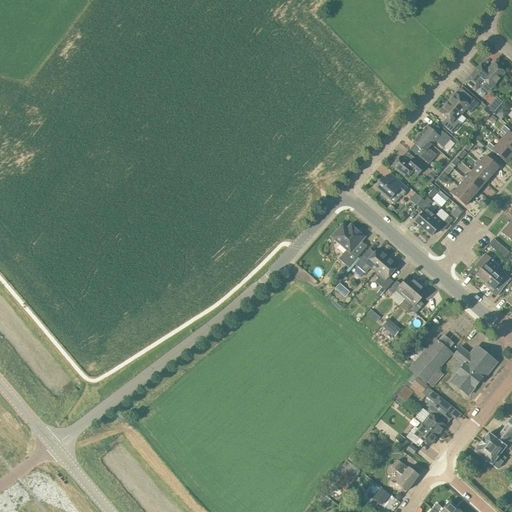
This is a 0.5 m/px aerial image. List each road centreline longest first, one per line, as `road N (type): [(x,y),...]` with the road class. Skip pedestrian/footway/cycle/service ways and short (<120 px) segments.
road 1 (unclassified): [(54,446),(263,279)]
road 2 (residential): [(344,193),(485,27)]
road 3 (residential): [(436,273),(344,193)]
